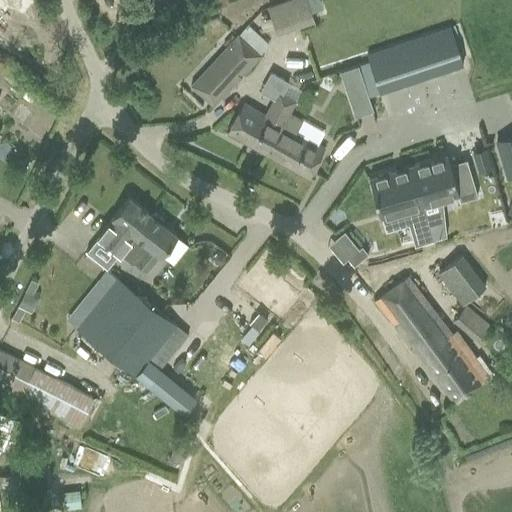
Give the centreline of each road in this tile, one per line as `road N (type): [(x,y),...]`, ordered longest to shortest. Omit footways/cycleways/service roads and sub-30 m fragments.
road 1 (unclassified): [(344,287),(294,239),(208,194),(99,91)]
road 2 (unclassified): [(0,297),(99,91)]
